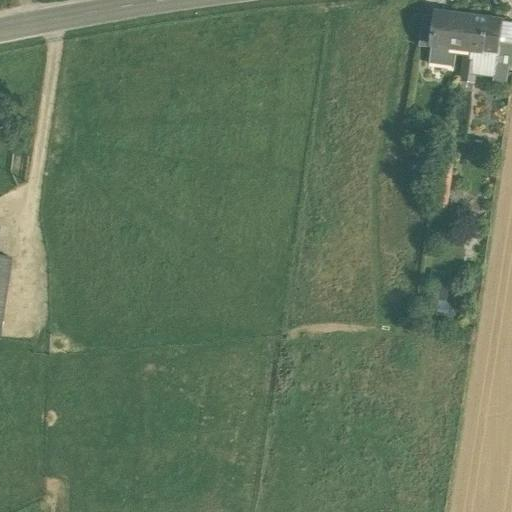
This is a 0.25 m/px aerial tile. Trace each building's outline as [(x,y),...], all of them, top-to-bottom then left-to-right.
[(471,15),(436,10),(435,16),(432,45),(457,48),(466,50),(471,15)] [(435,16),(424,15),(419,46),(431,48),(432,45),(435,16)] [(503,19),(471,15),(466,50),(496,53),(498,53),(498,51),(503,52),(505,43),(506,37),(500,36),(503,19)] [(505,43),(503,52),(498,51),(498,53),(496,53),(495,64),(496,64),(509,66),(511,66),(511,43),(505,43)] [(457,48),(432,45),(431,48),(429,61),(455,64),(457,48)] [(477,61),(464,60),(462,73),(475,75),(477,61)] [(509,66),(496,64),(493,83),(506,85),(509,66)] [(475,75),(462,73),(461,81),(473,83),(475,75)]
